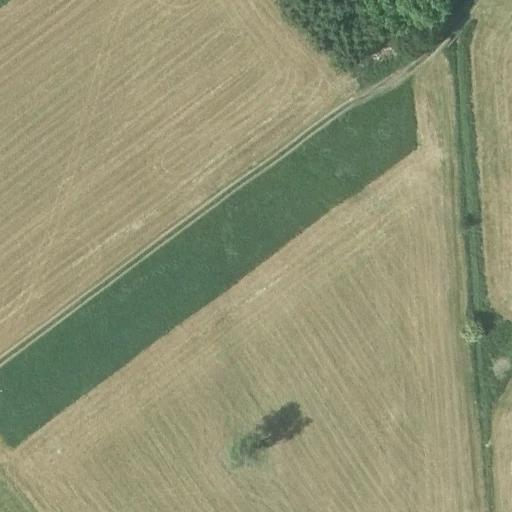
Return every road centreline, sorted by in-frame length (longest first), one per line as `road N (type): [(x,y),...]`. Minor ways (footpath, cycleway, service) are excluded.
road 1 (track): [(0,371),(494,0)]
road 2 (track): [(479,511),(446,43)]
